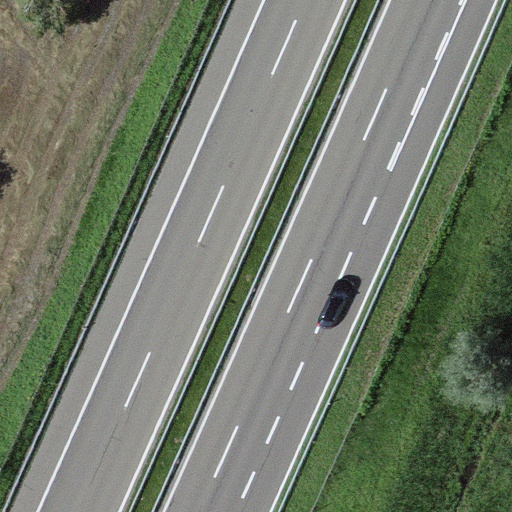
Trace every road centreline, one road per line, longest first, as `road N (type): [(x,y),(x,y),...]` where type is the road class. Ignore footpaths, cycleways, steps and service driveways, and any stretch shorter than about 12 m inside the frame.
road 1 (motorway): [(306,0),(78,511)]
road 2 (motorway): [(195,511),(322,222)]
road 3 (motorway): [(322,222),(470,0)]
road 4 (motorway): [(322,222),(416,0)]
